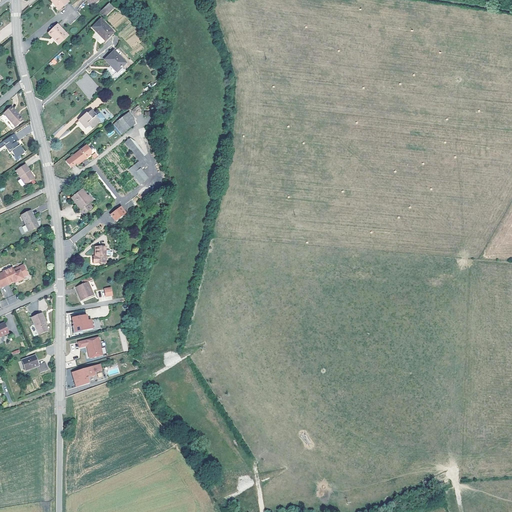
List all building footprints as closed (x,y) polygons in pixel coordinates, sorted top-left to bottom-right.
[(55,7),(51,1),(50,0),(49,0),(47,1),(49,3),(53,9),(55,7)] [(103,2),(93,10),(98,15),(107,6),(103,2)] [(107,30),(94,18),(87,25),(99,37),(107,30)] [(42,30),(46,34),(47,34),(49,36),(48,37),(51,42),(61,34),(52,22),(42,30)] [(49,44),(51,42),(48,37),(49,36),(47,34),(46,34),(43,37),(49,44)] [(100,57),(115,73),(121,68),(117,64),(121,60),(108,49),(100,57)] [(4,104),(0,108),(0,111),(11,123),(18,117),(15,112),(13,113),(10,110),(12,109),(9,106),(7,107),(4,104)] [(86,121),(89,124),(96,118),(97,119),(102,116),(97,110),(93,112),(88,107),(83,110),(82,109),(76,113),(77,115),(76,115),(79,119),(78,119),(82,124),(85,122),(86,121)] [(108,120),(112,116),(104,108),(100,112),(108,120)] [(133,119),(125,109),(114,118),(121,128),(133,119)] [(78,121),(76,124),(87,134),(93,128),(89,125),(86,128),(78,121)] [(57,138),(63,133),(59,129),(54,134),(57,138)] [(20,149),(16,143),(14,144),(11,139),(13,138),(14,137),(10,131),(1,138),(5,144),(11,153),(9,154),(11,158),(16,154),(15,153),(20,149)] [(128,134),(122,138),(135,157),(126,164),(137,180),(144,174),(137,164),(139,162),(139,161),(144,158),(128,134)] [(81,142),(61,158),(66,165),(71,160),(73,162),(77,158),(76,157),(79,154),(80,156),(85,152),(86,149),(81,142)] [(36,153),(25,161),(28,166),(40,158),(36,153)] [(24,169),(26,168),(21,161),(12,168),(22,182),(24,181),(30,177),(24,169)] [(75,207),(79,212),(88,206),(85,201),(89,198),(84,192),(83,193),(77,186),(67,194),(76,206),(75,207)] [(110,214),(115,221),(127,213),(121,205),(110,214)] [(27,216),(29,215),(25,207),(16,212),(23,227),(31,224),(27,216)] [(84,261),(87,261),(96,262),(97,256),(97,253),(99,253),(99,249),(97,249),(98,246),(87,245),(86,254),(85,254),(84,261)] [(0,283),(4,282),(10,279),(13,278),(13,279),(18,277),(18,275),(23,272),(18,263),(8,268),(7,265),(0,268),(0,283)] [(87,294),(82,281),(87,279),(86,276),(75,280),(77,283),(70,285),(73,294),(74,294),(76,299),(87,294)] [(42,328),(40,321),(38,318),(40,318),(36,309),(26,314),(34,332),(42,328)] [(81,311),(67,314),(69,329),(87,326),(86,316),(82,316),(81,311)] [(87,326),(69,329),(69,330),(95,326),(94,315),(86,316),(87,326)] [(93,334),(73,339),(73,340),(74,344),(75,345),(81,343),(82,343),(83,344),(84,348),(83,348),(84,354),(85,355),(97,352),(94,339),(93,334)] [(32,363),(34,370),(43,367),(40,360),(34,362),(30,352),(18,357),(22,367),(32,363)] [(94,362),(66,369),(69,378),(70,378),(71,383),(83,380),(82,375),(89,373),(88,370),(96,367),(94,362)]
